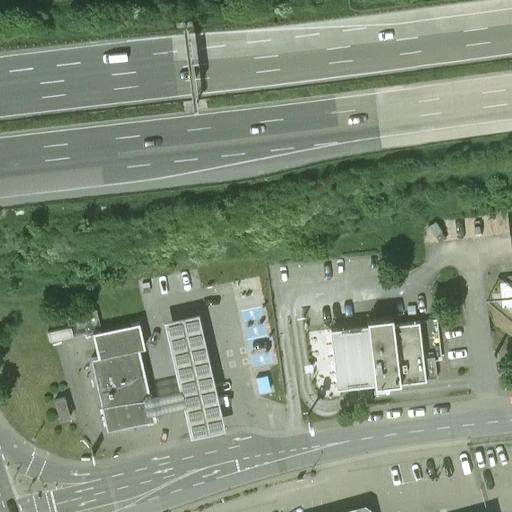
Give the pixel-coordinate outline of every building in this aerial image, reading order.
[(177,389),(181,407),(188,436),(225,428),(199,313),(162,322),(177,389)] [(436,377),(434,356),(422,357),(418,321),(392,324),(391,316),(366,319),(367,326),(331,330),(337,387),(373,382),(374,385),(375,385),(375,387),(386,385),(386,384),(436,377)] [(139,324),(92,335),(98,359),(91,361),(107,431),(155,420),(153,413),(149,395),(139,350),(145,349),(139,324)] [(48,335),(50,344),(73,339),(71,330),(48,335)] [(149,395),(153,413),(181,407),(177,389),(149,395)] [(64,400),(54,403),(60,422),(70,419),(64,400)]
